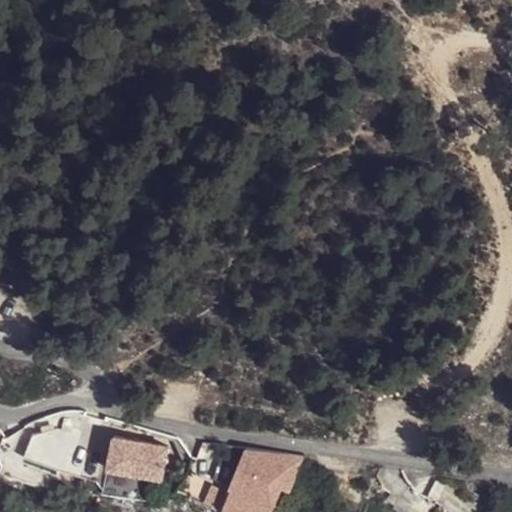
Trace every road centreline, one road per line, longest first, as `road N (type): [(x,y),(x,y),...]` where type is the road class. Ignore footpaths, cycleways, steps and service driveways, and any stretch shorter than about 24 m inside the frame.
road 1 (track): [(388,458),(448,391),(496,308),(505,245),(479,151),(441,84),(452,47),(484,30),(511,41)]
road 2 (residential): [(511,478),(152,421),(102,400)]
road 3 (residential): [(102,400),(84,365),(0,346)]
